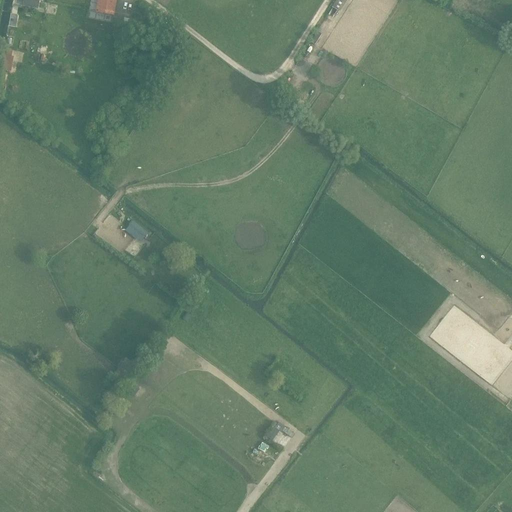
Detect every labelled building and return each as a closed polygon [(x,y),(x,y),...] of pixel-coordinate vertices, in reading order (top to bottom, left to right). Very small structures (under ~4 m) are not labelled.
[(24,0),(23,6),(37,9),(39,1),(42,2),(42,0),(24,0)] [(100,0),(99,10),(113,14),(115,0),(100,0)] [(336,0),(332,7),(340,13),(347,0),(336,0)] [(5,56),(3,67),(9,68),(11,57),(5,56)] [(140,243),(148,233),(133,221),(125,231),(140,243)] [(125,358),(112,376),(122,383),(135,365),(125,358)] [(278,423),(267,438),(271,441),(279,431),(280,431),(281,431),(291,438),(294,434),(278,423)]
